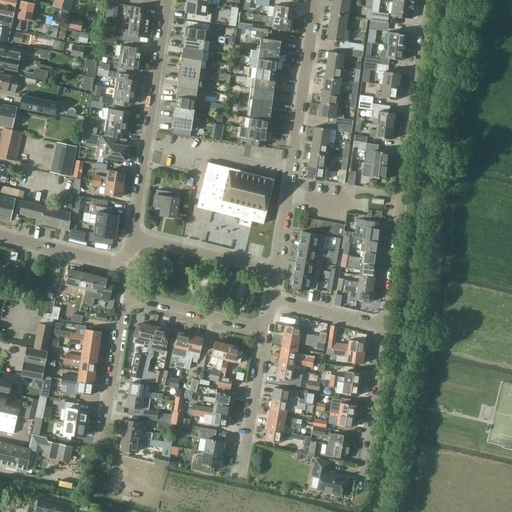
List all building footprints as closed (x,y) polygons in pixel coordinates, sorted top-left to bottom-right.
[(0,0),(0,5),(16,9),(17,0),(0,0)] [(55,0),(54,7),(70,11),(73,0),(55,0)] [(22,1),(20,9),(33,12),(35,4),(22,1)] [(208,4),(187,1),(187,3),(185,3),(184,10),(186,11),(185,13),(198,14),(197,20),(195,20),(195,21),(210,23),(212,14),(207,13),(208,4)] [(333,1),(331,14),(348,17),(350,4),(333,1)] [(414,5),(393,2),(391,16),(412,18),(414,5)] [(0,5),(0,13),(14,16),(16,9),(0,5)] [(107,5),(105,18),(112,19),(114,6),(107,5)] [(130,18),(129,24),(149,27),(151,15),(140,14),(140,8),(127,6),(125,17),(130,18)] [(275,6),(273,17),(294,20),(296,9),(275,6)] [(231,7),(229,26),(236,27),(238,8),(231,7)] [(20,9),(18,18),(26,20),(40,23),(41,21),(34,19),(32,18),(33,12),(20,9)] [(372,12),(370,20),(370,21),(387,23),(389,14),(372,12)] [(0,13),(0,27),(11,29),(14,16),(0,13)] [(331,14),(329,27),(346,30),(348,17),(331,14)] [(294,20),(273,17),(272,29),(293,32),(294,20)] [(26,20),(18,18),(16,29),(24,30),(26,20)] [(71,19),(69,28),(80,31),(82,22),(71,19)] [(389,23),(387,23),(370,21),(369,29),(375,30),(387,31),(389,23)] [(186,27),(185,38),(204,41),(206,30),(208,31),(209,25),(193,22),(192,28),(186,27)] [(149,27),(129,24),(128,30),(123,30),(122,41),(136,43),(136,37),(148,38),(149,27)] [(253,25),(252,31),(265,33),(266,26),(253,25)] [(11,29),(0,27),(0,41),(13,44),(13,42),(22,43),(24,34),(15,33),(14,37),(10,36),(11,29)] [(346,30),(329,27),(328,40),(344,42),(346,30)] [(252,31),(251,37),(267,39),(268,33),(265,33),(252,31)] [(80,32),(78,42),(87,44),(89,34),(80,32)] [(390,32),(388,45),(404,47),(406,34),(390,32)] [(101,37),(100,44),(116,46),(117,40),(106,38),(101,37)] [(261,39),(260,49),(280,52),(281,41),(267,39),(251,37),(259,38),(259,39),(261,39)] [(185,38),(183,48),(203,51),(204,41),(185,38)] [(351,43),(350,50),(363,51),(364,45),(351,43)] [(12,49),(0,46),(0,56),(20,61),(22,51),(40,55),(41,50),(13,44),(12,49)] [(73,45),(71,55),(82,58),(85,47),(73,45)] [(404,47),(388,45),(387,51),(383,51),(382,52),(381,58),(403,61),(404,47)] [(122,46),(120,57),(141,60),(142,52),(145,53),(146,50),(122,46)] [(183,48),(182,58),(202,61),(203,51),(183,48)] [(260,49),(258,59),(278,62),(280,52),(260,49)] [(363,51),(350,50),(349,56),(362,58),(363,51)] [(329,52),(327,65),(343,68),(345,54),(329,52)] [(20,61),(0,56),(0,66),(5,68),(4,70),(17,73),(20,61)] [(364,62),(377,64),(378,58),(365,56),(364,62)] [(141,60),(120,57),(119,62),(113,61),(112,67),(143,72),(143,69),(140,68),(141,60)] [(182,58),(180,68),(200,70),(202,61),(182,58)] [(93,77),(96,61),(86,59),(85,65),(88,69),(87,75),(93,77)] [(258,59),(257,69),(277,72),(278,62),(258,59)] [(377,64),(364,62),(363,69),(377,71),(377,64)] [(96,70),(109,72),(109,65),(97,64),(96,70)] [(327,65),(325,78),(341,80),(343,68),(327,65)] [(180,68),(179,77),(199,80),(207,81),(208,72),(200,70),(180,68)] [(257,69),(255,79),(275,82),(277,72),(257,69)] [(0,83),(1,78),(10,80),(12,80),(13,77),(19,79),(20,76),(0,71),(0,83)] [(383,79),(383,85),(399,87),(401,74),(378,71),(377,79),(383,79)] [(118,74),(115,89),(136,92),(137,84),(141,85),(141,82),(132,80),(133,76),(118,74)] [(1,78),(0,83),(0,89),(9,92),(9,93),(14,94),(14,93),(15,93),(16,89),(19,89),(20,84),(18,83),(19,79),(13,77),(12,80),(10,80),(1,78)] [(179,77),(177,87),(197,90),(199,80),(179,77)] [(325,78),(323,91),(339,93),(341,80),(325,78)] [(255,79),(254,88),(274,91),(275,82),(255,79)] [(399,87),(383,85),(382,93),(376,92),(375,97),(397,100),(397,99),(399,100),(400,93),(398,93),(399,87)] [(177,87),(176,97),(196,100),(197,90),(177,87)] [(254,88),(253,98),(272,101),(274,91),(254,88)] [(92,96),(91,102),(104,104),(128,107),(129,103),(138,104),(138,101),(135,100),(136,92),(115,89),(114,99),(104,98),(104,97),(92,96)] [(323,91),(321,103),(337,106),(339,93),(323,91)] [(22,95),(20,107),(55,115),(58,103),(22,95)] [(360,96),(359,102),(373,104),(373,97),(360,96)] [(176,97),(174,107),(194,110),(196,100),(176,97)] [(253,98),(251,108),(271,111),(272,101),(253,98)] [(378,119),(377,125),(394,127),(395,114),(380,112),(381,105),(373,104),(359,102),(358,109),(374,111),(373,117),(374,119),(378,119)] [(0,125),(13,128),(17,107),(0,103),(0,125)] [(319,116),(335,119),(337,106),(321,103),(319,116)] [(216,113),(224,114),(225,105),(217,104),(216,113)] [(174,107),(173,117),(193,120),(194,110),(174,107)] [(251,108),(250,118),(270,121),(271,111),(251,108)] [(109,110),(107,121),(128,124),(129,116),(132,116),(133,113),(109,110)] [(198,121),(193,120),(173,117),(171,127),(173,128),(173,133),(191,135),(191,130),(197,131),(198,121)] [(250,118),(248,128),(268,131),(270,121),(250,118)] [(341,119),(340,125),(352,127),(353,121),(341,119)] [(128,124),(107,121),(105,132),(130,135),(130,132),(127,131),(128,124)] [(352,127),(340,125),(339,131),(351,133),(352,127)] [(394,127),(377,125),(377,130),(371,130),(370,137),(392,140),(394,127)] [(85,127),(84,133),(97,135),(98,129),(85,127)] [(314,127),(313,140),(329,142),(331,130),(314,127)] [(4,128),(0,145),(0,157),(17,161),(23,133),(4,128)] [(268,131),(248,128),(246,144),(256,145),(257,140),(267,141),(268,131)] [(128,154),(129,150),(128,149),(128,147),(115,145),(116,138),(95,135),(94,135),(98,136),(97,147),(105,148),(104,150),(106,151),(105,158),(126,161),(127,155),(128,154)] [(354,135),(353,142),(366,143),(367,137),(354,135)] [(78,145),(57,140),(51,170),(71,174),(78,145)] [(313,140),(311,153),(327,155),(329,142),(313,140)] [(374,151),(372,164),(388,167),(390,153),(374,151)] [(311,153),(309,166),(325,168),(327,155),(311,153)] [(208,163),(197,208),(240,218),(239,224),(250,227),(252,221),(264,224),(275,179),(208,163)] [(388,167),(372,164),(370,177),(387,180),(388,167)] [(325,168),(309,166),(307,179),(323,181),(325,168)] [(346,171),(341,170),(340,170),(338,183),(345,184),(346,171)] [(94,175),(93,181),(123,185),(125,173),(109,171),(108,178),(102,177),(103,177),(94,175)] [(348,185),(354,185),(356,172),(349,171),(348,185)] [(123,185),(93,181),(92,186),(101,187),(106,187),(105,195),(121,197),(123,185)] [(0,194),(0,195),(16,199),(23,201),(25,192),(2,187),(0,194)] [(162,207),(161,215),(176,217),(179,199),(171,198),(172,192),(157,190),(154,206),(162,207)] [(0,218),(11,221),(12,216),(16,199),(0,195),(0,218)] [(16,199),(12,216),(18,218),(19,214),(42,219),(41,223),(69,230),(69,229),(69,228),(70,221),(71,220),(71,213),(23,201),(16,199)] [(97,215),(96,224),(117,227),(117,225),(118,225),(120,217),(118,217),(118,215),(106,213),(107,208),(109,208),(109,207),(107,207),(108,201),(92,199),(91,204),(94,205),(92,214),(97,215)] [(352,233),(352,237),(380,241),(380,237),(382,237),(383,231),(381,230),(381,229),(377,229),(378,222),(363,220),(363,227),(356,226),(355,233),(352,233)] [(117,227),(96,224),(94,233),(90,232),(88,241),(103,244),(103,243),(102,243),(103,237),(115,239),(115,237),(117,237),(118,229),(116,229),(117,227)] [(339,224),(337,235),(343,236),(345,225),(339,224)] [(70,229),(69,237),(84,240),(86,233),(76,230),(70,229)] [(302,231),(299,246),(324,250),(326,236),(302,231)] [(347,237),(344,236),(342,249),(350,250),(351,244),(359,245),(358,251),(363,252),(378,254),(378,253),(380,253),(381,247),(379,246),(380,241),(352,237),(347,237)] [(299,246),(297,260),(321,264),(324,250),(299,246)] [(343,255),(341,261),(376,266),(377,261),(379,261),(380,255),(378,254),(363,252),(362,258),(351,257),(351,256),(343,255)] [(297,260),(295,273),(319,278),(321,264),(297,260)] [(361,270),(360,276),(375,278),(375,277),(377,277),(378,271),(376,270),(376,266),(341,261),(340,267),(349,268),(361,270)] [(8,270),(6,278),(18,281),(21,267),(13,265),(12,271),(8,270)] [(76,301),(79,288),(82,273),(69,270),(66,284),(73,286),(70,300),(76,301)] [(83,302),(88,303),(95,276),(89,274),(89,272),(85,271),(83,273),(82,273),(79,288),(86,289),(83,302)] [(319,278),(295,273),(292,288),(309,290),(309,289),(317,290),(319,278)] [(107,279),(95,276),(88,303),(88,305),(93,306),(95,298),(109,301),(113,284),(106,283),(107,279)] [(339,278),(338,285),(373,289),(374,284),(376,283),(376,279),(375,278),(360,276),(359,282),(348,280),(339,278)] [(373,289),(338,285),(337,290),(345,292),(346,291),(358,293),(357,300),(371,302),(371,301),(373,300),(374,296),(372,295),(373,289)] [(51,318),(53,319),(58,320),(60,308),(53,307),(52,315),(51,318)] [(47,351),(53,319),(51,318),(52,315),(45,313),(42,324),(39,324),(34,348),(47,351)] [(72,314),(71,321),(81,323),(83,316),(72,314)] [(97,314),(96,320),(111,322),(112,316),(97,314)] [(147,356),(147,354),(154,327),(142,323),(141,325),(137,324),(132,343),(144,346),(141,355),(147,356)] [(284,336),(318,342),(325,344),(327,333),(320,332),(319,336),(300,333),(301,328),(285,325),(284,336)] [(154,327),(147,354),(153,356),(154,350),(164,352),(169,332),(166,332),(166,330),(154,327)] [(71,333),(70,338),(100,342),(101,331),(85,329),(85,330),(85,335),(71,333)] [(177,366),(183,368),(191,336),(178,332),(172,356),(179,357),(177,366)] [(191,336),(183,368),(189,369),(192,357),(199,359),(204,339),(191,336)] [(284,336),(282,346),(298,349),(299,344),(317,347),(318,342),(284,336)] [(83,344),(82,350),(98,353),(100,342),(70,338),(69,342),(83,344)] [(330,338),(328,348),(364,353),(366,342),(350,340),(349,345),(335,343),(336,339),(330,338)] [(224,359),(227,345),(215,342),(210,361),(217,362),(215,370),(212,369),(210,379),(218,382),(220,372),(221,371),(222,365),(224,359)] [(229,360),(236,362),(240,363),(243,351),(239,350),(239,348),(227,345),(224,359),(222,365),(221,371),(220,372),(226,373),(229,360)] [(282,346),(280,357),(313,363),(314,357),(297,354),(298,349),(282,346)] [(20,377),(42,381),(48,352),(26,347),(20,377)] [(364,353),(328,348),(327,348),(326,354),(347,357),(347,362),(362,364),(363,363),(365,363),(366,357),(364,356),(364,353)] [(66,353),(65,358),(97,363),(98,353),(82,350),(82,356),(66,353)] [(141,355),(136,353),(131,376),(141,379),(147,356),(141,355)] [(280,357),(278,367),(294,370),(295,366),(312,369),(313,363),(280,357)] [(80,365),(79,371),(95,373),(97,363),(65,358),(64,363),(80,365)] [(302,372),(294,370),(278,367),(277,371),(276,371),(275,376),(276,376),(276,378),(280,379),(279,384),(300,387),(302,372)] [(63,374),(62,379),(94,384),(95,373),(79,371),(79,376),(63,374)] [(153,382),(161,384),(163,373),(156,371),(153,382)] [(163,373),(161,384),(168,386),(171,373),(164,371),(163,373)] [(323,380),(330,381),(359,385),(360,380),(361,380),(362,376),(361,375),(361,373),(346,371),(345,378),(331,376),(330,376),(322,375),(322,379),(323,380)] [(0,390),(10,393),(11,387),(17,388),(19,377),(8,375),(6,380),(0,379),(0,390)] [(220,376),(218,388),(231,390),(233,379),(220,376)] [(94,384),(62,379),(61,384),(77,386),(76,392),(92,395),(94,384)] [(193,380),(190,392),(197,393),(199,382),(193,380)] [(359,385),(330,381),(329,386),(337,387),(336,393),(358,396),(358,395),(359,394),(360,390),(359,389),(359,385)] [(307,382),(306,388),(319,390),(320,384),(307,382)] [(130,383),(129,395),(150,398),(162,400),(163,396),(163,395),(144,392),(145,385),(130,383)] [(42,386),(40,396),(48,397),(50,388),(42,386)] [(274,388),(273,398),(298,403),(299,398),(289,397),(290,391),(274,388)] [(183,398),(185,390),(178,389),(176,396),(183,398)] [(0,410),(18,415),(20,405),(13,403),(14,401),(6,399),(8,393),(10,394),(10,393),(0,390),(0,410)] [(306,391),(303,404),(306,404),(314,406),(316,393),(306,391)] [(203,401),(215,403),(231,406),(233,395),(217,392),(216,399),(204,397),(203,401)] [(150,398),(129,395),(127,407),(148,410),(150,398)] [(47,398),(40,396),(38,404),(45,406),(47,398)] [(273,398),(271,409),(287,412),(291,412),(292,408),(305,410),(306,404),(303,404),(298,403),(273,398)] [(332,399),(330,413),(355,416),(356,406),(341,403),(342,400),(332,399)] [(65,409),(67,410),(65,421),(88,424),(90,412),(78,410),(79,404),(66,402),(65,409)] [(192,410),(213,413),(229,416),(231,406),(215,403),(214,409),(193,405),(192,410)] [(35,417),(43,419),(43,418),(45,407),(45,406),(38,404),(35,417)] [(45,407),(43,418),(50,418),(51,408),(45,407)] [(271,409),(269,419),(302,425),(302,420),(286,417),(287,412),(271,409)] [(27,410),(25,418),(34,420),(36,412),(27,410)] [(144,418),(158,420),(160,413),(145,410),(144,418)] [(213,413),(192,410),(191,414),(191,415),(205,417),(204,423),(227,427),(228,426),(230,425),(230,421),(229,419),(229,416),(213,413)] [(171,423),(171,424),(182,425),(184,413),(173,411),(172,415),(171,423)] [(0,419),(0,430),(6,432),(10,414),(2,412),(0,419)] [(160,413),(158,420),(171,423),(172,415),(160,413)] [(354,419),(355,416),(330,413),(329,424),(353,427),(353,426),(355,426),(356,420),(354,419)] [(10,414),(6,432),(14,434),(18,416),(10,414)] [(266,428),(267,428),(267,430),(283,433),(284,426),(301,429),(302,425),(269,419),(268,423),(267,422),(266,428)] [(314,419),(313,426),(326,428),(327,421),(314,419)] [(125,420),(123,435),(152,439),(153,433),(140,431),(142,423),(125,420)] [(63,433),(86,437),(88,424),(65,421),(63,433)] [(159,421),(157,429),(173,433),(175,425),(159,421)] [(313,426),(312,431),(312,434),(329,437),(330,433),(330,429),(326,428),(313,426)] [(207,439),(204,452),(222,455),(225,442),(215,440),(217,431),(203,428),(201,438),(207,439)] [(305,436),(283,433),(267,430),(265,440),(281,443),(282,437),(304,441),(305,436)] [(329,437),(328,444),(350,448),(352,437),(330,433),(329,437)] [(33,435),(30,448),(31,449),(31,450),(43,453),(42,455),(70,461),(73,447),(48,442),(46,438),(33,435)] [(152,440),(152,439),(123,435),(124,435),(122,450),(137,452),(139,444),(151,446),(152,440)] [(305,436),(304,441),(303,449),(300,451),(299,454),(308,455),(310,442),(311,437),(305,436)] [(1,442),(0,447),(0,464),(6,466),(6,469),(16,471),(17,469),(26,471),(31,450),(31,449),(30,448),(1,442)] [(170,458),(172,443),(163,442),(163,447),(162,456),(155,454),(153,462),(168,466),(170,458)] [(308,455),(314,457),(316,443),(310,442),(308,455)] [(350,448),(328,444),(327,444),(325,455),(348,459),(350,448)] [(222,455),(204,452),(203,459),(199,459),(198,464),(193,463),(192,470),(209,474),(210,466),(213,467),(219,468),(220,468),(222,455)] [(345,478),(328,474),(330,463),(316,459),(313,476),(310,487),(318,489),(336,493),(335,495),(343,497),(345,492),(342,491),(345,478)] [(62,511),(65,503),(39,498),(35,511),(62,511)]
